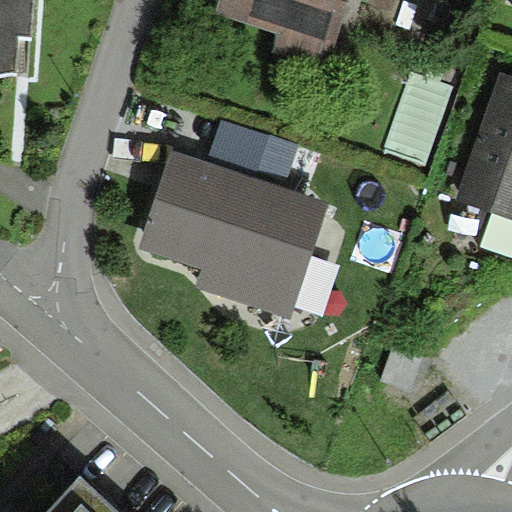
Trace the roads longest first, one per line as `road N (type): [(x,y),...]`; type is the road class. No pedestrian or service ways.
road 1 (residential): [(132,0),(59,230),(47,317)]
road 2 (residential): [(273,511),(47,317)]
